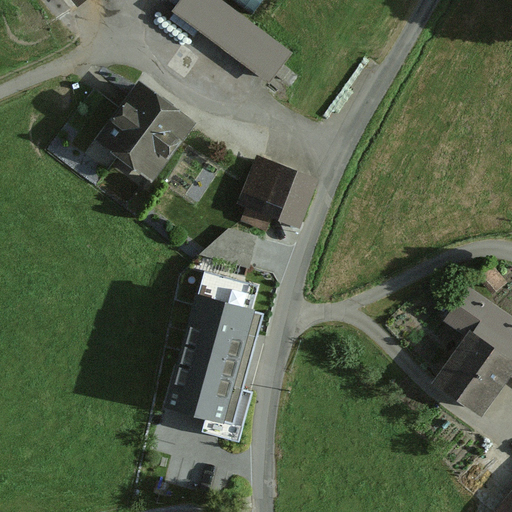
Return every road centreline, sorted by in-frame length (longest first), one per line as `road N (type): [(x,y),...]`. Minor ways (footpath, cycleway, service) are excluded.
road 1 (track): [(341,152),(123,55),(94,55),(0,92)]
road 2 (residential): [(430,0),(341,152),(285,314)]
road 3 (residential): [(511,251),(474,249),(332,311),(285,314)]
road 4 (residential): [(285,314),(266,406),(265,511)]
